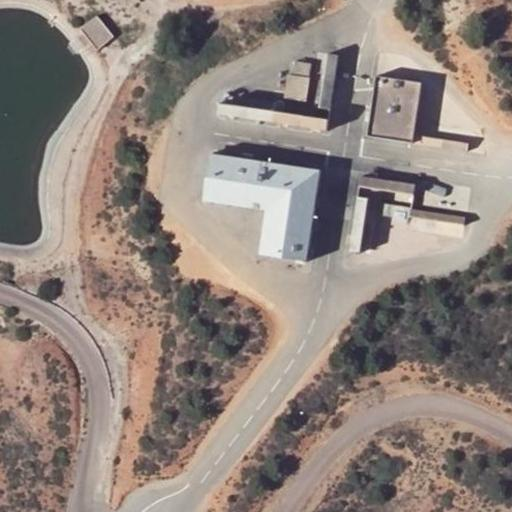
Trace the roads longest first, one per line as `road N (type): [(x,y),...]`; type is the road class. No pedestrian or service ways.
road 1 (track): [(93,458),(121,391),(82,309),(74,210),(96,124),(159,0)]
road 2 (unclassified): [(511,439),(432,404),(384,410),(338,442),(285,511)]
road 3 (residential): [(323,292),(295,357),(171,511)]
road 4 (unclassified): [(84,511),(99,427),(93,367),(63,324),(0,297)]
road 5 (residential): [(323,292),(219,254),(176,196),(184,127)]
road 6 (residential): [(497,176),(483,229),(466,252),(323,292)]
road 7 (residential): [(184,127),(193,100),(214,80),(373,11)]
road 8 (residential): [(363,36),(414,53),(511,156)]
road 9 (residential): [(184,127),(345,152)]
road 10 (residential): [(345,152),(497,176)]
road 11 (residential): [(345,152),(323,292)]
